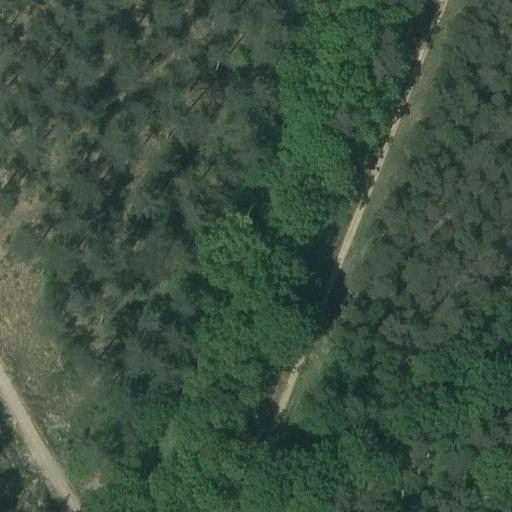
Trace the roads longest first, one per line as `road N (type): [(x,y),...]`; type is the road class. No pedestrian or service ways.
road 1 (secondary): [(140,511),(343,0)]
road 2 (track): [(0,349),(86,506),(111,511)]
